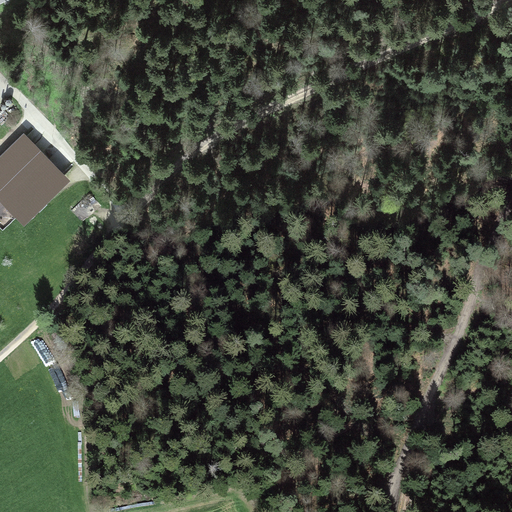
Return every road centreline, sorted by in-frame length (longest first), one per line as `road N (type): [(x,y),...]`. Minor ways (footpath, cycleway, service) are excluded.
road 1 (unclassified): [(0,355),(207,141),(507,0)]
road 2 (track): [(386,511),(392,464),(511,200)]
